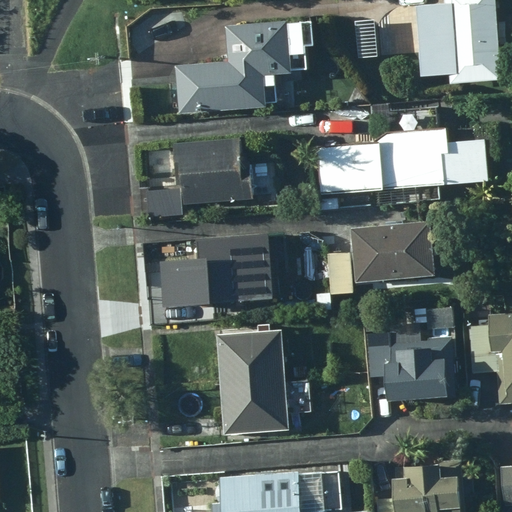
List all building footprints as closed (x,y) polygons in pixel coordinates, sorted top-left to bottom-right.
[(502,75),(497,0),(433,0),(418,1),(423,72),(453,70),(453,78),(502,75)] [(175,63),(180,112),(268,104),(266,84),(278,82),(277,70),(295,69),(293,48),(281,49),(279,22),(264,24),(263,18),(228,22),(232,58),(175,63)] [(322,192),(490,178),(487,136),(450,139),(449,123),(439,124),(437,105),(390,109),(391,130),(376,140),(318,144),(322,192)] [(245,165),(242,134),(174,141),(178,183),(184,183),(186,202),(256,195),(252,165),(245,165)] [(432,218),(352,227),(357,280),(437,272),(432,218)] [(269,232),(201,236),(206,302),(274,297),(269,232)] [(501,402),(511,400),(511,310),(491,312),(495,353),(498,353),(499,371),(501,402)] [(218,333),(222,383),(287,377),(283,327),(218,333)] [(459,396),(454,334),(430,336),(430,339),(392,342),(393,360),(388,360),(391,398),(402,397),(401,400),(459,396)] [(291,427),(287,377),(222,383),(225,432),(291,427)] [(467,511),(463,460),(395,466),(399,511),(467,511)] [(301,469),(221,475),(223,511),(315,511),(315,505),(320,505),(318,471),(301,472),(301,469)]
